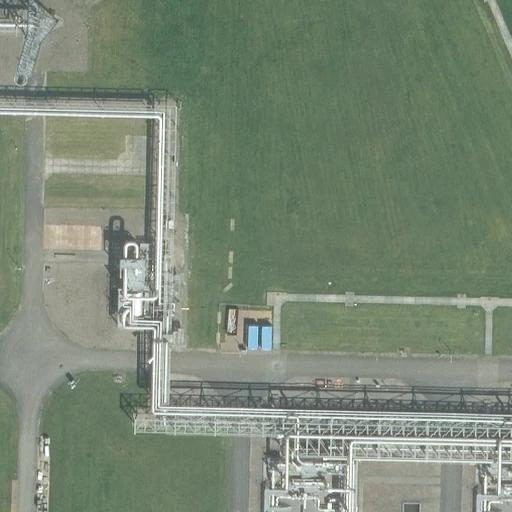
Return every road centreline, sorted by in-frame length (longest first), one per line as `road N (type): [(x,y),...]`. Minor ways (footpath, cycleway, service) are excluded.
road 1 (unknown): [(33,72),(39,362),(30,511)]
road 2 (unknown): [(449,511),(453,371)]
